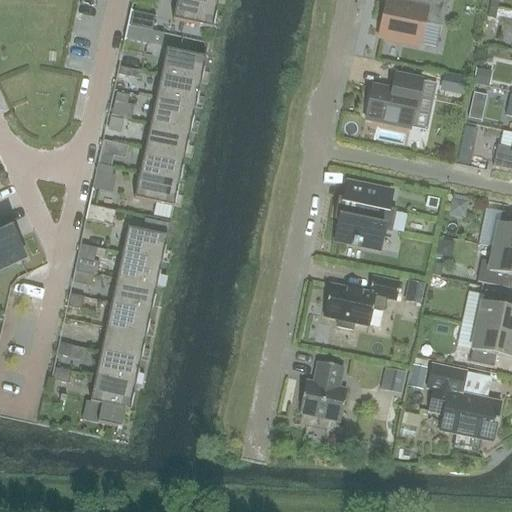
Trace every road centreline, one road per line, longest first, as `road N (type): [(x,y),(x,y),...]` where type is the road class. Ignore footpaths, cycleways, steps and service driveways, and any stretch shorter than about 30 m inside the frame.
road 1 (residential): [(254,442),(348,0)]
road 2 (residential): [(114,0),(54,261)]
road 3 (residential): [(54,261),(21,397)]
road 4 (residential): [(54,261),(0,144)]
